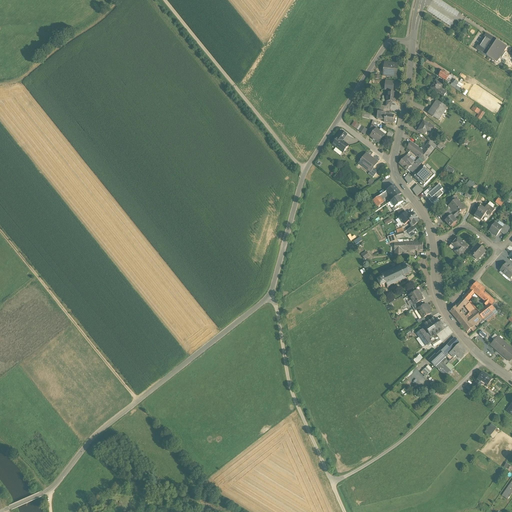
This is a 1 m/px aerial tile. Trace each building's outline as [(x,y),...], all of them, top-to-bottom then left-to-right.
[(492,38),(488,35),(487,37),(485,36),(477,48),(479,49),(478,50),(486,56),(487,56),(497,41),(492,38)] [(507,48),(497,41),(487,56),(487,57),(497,63),(499,59),(501,60),(506,53),(505,52),(507,48)] [(398,65),(385,64),(384,72),(389,73),(397,73),(398,65)] [(450,76),(443,71),(441,73),(440,73),(439,76),(439,77),(446,81),(450,76)] [(388,92),(393,93),(394,82),(386,81),(385,91),(388,92)] [(442,86),(436,82),(431,89),(433,90),(432,92),(434,93),(435,92),(437,93),(439,90),(440,90),(442,86)] [(462,90),(452,83),(450,86),(460,93),(462,90)] [(393,93),(388,92),(387,101),(391,102),(395,102),(396,102),(396,98),(395,98),(396,93),(393,93)] [(437,101),(428,114),(441,122),(445,116),(443,114),(448,108),(437,101)] [(485,113),(473,106),(471,110),(478,115),(477,117),(481,120),(485,113)] [(383,113),(378,112),(377,120),(384,121),(385,115),(386,115),(386,113),(383,113)] [(390,117),(387,116),(387,115),(386,115),(385,115),(384,121),(384,123),(393,124),(394,116),(391,115),(390,117)] [(435,128),(424,121),(418,131),(425,135),(426,132),(431,135),(435,128)] [(359,125),(354,122),(352,126),(364,135),(367,130),(359,125)] [(380,131),(377,129),(373,134),(370,137),(379,143),(384,136),(380,132),(380,131)] [(347,135),(342,131),(338,137),(343,141),(347,135)] [(343,141),(338,137),(333,145),(336,148),(343,153),(349,146),(342,141),(343,141)] [(421,150),(411,143),(407,148),(417,155),(421,150)] [(427,144),(422,151),(421,150),(417,155),(425,161),(434,149),(428,145),(427,144)] [(343,153),(336,148),(334,151),(340,156),(343,153)] [(378,162),(367,154),(359,164),(370,172),(373,168),(378,162)] [(410,159),(406,156),(399,164),(407,171),(411,165),(414,162),(410,159)] [(417,164),(414,161),(414,162),(411,165),(417,170),(419,167),(420,166),(417,164)] [(434,176),(425,167),(415,178),(425,186),(434,176)] [(378,172),(373,168),(370,172),(368,174),(373,178),(378,172)] [(412,181),(407,176),(404,179),(409,184),(412,181)] [(469,182),(466,187),(471,190),(474,186),(469,182)] [(433,190),(429,194),(432,198),(430,200),(433,203),(443,194),(441,191),(443,188),(440,184),(433,190)] [(402,195),(394,186),(387,191),(389,194),(395,200),(399,196),(402,195)] [(423,191),(418,186),(413,191),(417,197),(423,191)] [(431,187),(424,193),(426,196),(429,194),(433,190),(431,187)] [(387,191),(374,200),(378,207),(385,202),(382,199),(389,194),(387,191)] [(473,193),(467,191),(465,197),(471,199),(473,193)] [(403,202),(399,196),(395,200),(391,202),(395,208),(397,206),(403,202)] [(326,202),(333,211),(337,208),(333,202),(335,201),(333,197),(326,202)] [(457,200),(453,202),(448,207),(450,210),(452,212),(454,210),(456,212),(457,211),(460,215),(466,209),(457,200)] [(485,210),(481,207),(478,210),(479,210),(474,217),(481,221),(486,213),(490,216),(492,213),(485,208),(485,210)] [(401,217),(399,218),(402,221),(397,225),(398,227),(404,226),(410,221),(407,217),(409,216),(406,213),(401,217)] [(418,219),(413,213),(409,216),(407,217),(410,221),(412,224),(418,219)] [(452,216),(445,222),(450,228),(457,222),(454,219),(452,216)] [(502,228),(495,223),(489,232),(496,237),(500,231),(502,228)] [(505,224),(500,231),(505,235),(510,228),(505,224)] [(414,226),(407,231),(411,237),(418,233),(414,226)] [(396,235),(388,237),(390,243),(395,243),(397,243),(397,239),(405,236),(404,232),(398,234),(396,235)] [(468,247),(458,239),(452,245),(458,250),(456,253),(460,256),(468,247)] [(397,243),(395,243),(395,256),(404,254),(403,250),(407,250),(407,251),(411,251),(411,243),(397,243)] [(423,243),(411,243),(411,251),(423,250),(423,243)] [(478,245),(470,255),(477,261),(485,252),(478,245)] [(367,251),(362,254),(365,260),(370,257),(367,251)] [(405,264),(400,266),(400,267),(401,268),(396,270),(395,269),(394,269),(395,270),(390,273),(389,272),(389,273),(384,275),(382,275),(382,276),(383,276),(384,278),(383,278),(383,279),(379,281),(382,287),(383,287),(384,287),(385,287),(386,286),(386,285),(387,286),(387,285),(388,287),(388,288),(389,289),(389,287),(395,285),(395,286),(396,285),(395,284),(400,282),(401,283),(401,282),(406,279),(408,280),(408,279),(407,279),(406,277),(406,276),(410,275),(411,275),(410,274),(411,273),(412,274),(412,273),(412,271),(413,271),(413,270),(412,270),(411,269),(412,269),(411,268),(411,269),(410,268),(410,267),(409,267),(409,268),(407,268),(407,267),(409,267),(407,263),(405,264)] [(511,276),(511,268),(507,264),(501,271),(510,279),(511,276)] [(484,290),(477,284),(471,289),(475,292),(479,296),(483,292),(484,290)] [(471,289),(464,298),(467,301),(475,292),(471,289)] [(418,291),(410,296),(415,304),(418,302),(423,299),(418,291)] [(494,301),(483,292),(479,296),(485,301),(483,303),(487,306),(489,304),(491,305),(494,301)] [(456,306),(460,311),(465,305),(464,304),(464,305),(460,302),(456,306)] [(479,312),(472,302),(470,304),(471,306),(473,308),(477,313),(479,312)] [(421,307),(418,309),(418,310),(423,318),(425,317),(432,313),(427,304),(421,307)] [(487,306),(479,312),(477,313),(483,319),(495,309),(491,305),(489,304),(487,306)] [(460,311),(456,306),(451,312),(459,322),(465,317),(460,311)] [(477,313),(473,308),(470,311),(474,315),(468,321),(473,327),(483,319),(477,313)] [(495,316),(492,312),(483,319),(486,323),(495,316)] [(465,317),(459,322),(467,332),(473,327),(468,321),(465,317)] [(435,318),(424,325),(429,333),(426,335),(423,330),(418,334),(426,346),(431,342),(429,340),(436,334),(443,330),(440,326),(441,325),(439,322),(438,323),(435,318)] [(436,334),(429,340),(431,342),(433,345),(440,340),(436,334)] [(511,358),(511,349),(498,337),(492,345),(500,352),(500,353),(509,362),(511,358)] [(441,351),(446,357),(460,344),(454,338),(441,351)] [(469,353),(460,344),(446,357),(451,362),(457,355),(462,360),(469,353)] [(446,357),(441,351),(437,355),(435,354),(429,360),(436,367),(446,357)] [(417,364),(423,358),(420,355),(414,360),(417,364)] [(427,367),(421,373),(425,378),(433,370),(428,366),(427,367)] [(492,380),(483,373),(477,380),(481,382),(487,387),(492,380)] [(481,382),(477,380),(471,389),(476,392),(480,387),(478,386),(481,382)] [(492,424),(485,433),(489,436),(496,428),(492,424)] [(511,482),(506,491),(506,490),(502,496),(508,500),(511,493),(511,482)]
